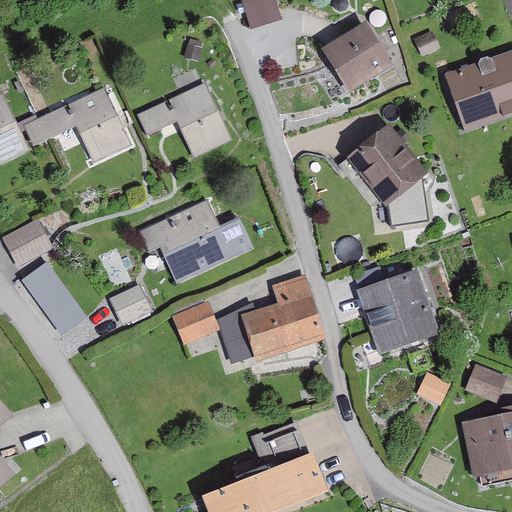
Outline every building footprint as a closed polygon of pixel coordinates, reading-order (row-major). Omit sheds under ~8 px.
[(282,23),(274,0),(261,0),(245,6),(254,32),(282,23)] [(396,64),(369,25),(328,54),(355,93),(396,64)] [(435,32),(417,39),(423,54),(441,47),(435,32)] [(511,119),(511,54),(449,78),(470,135),(511,119)] [(231,139),(210,89),(140,118),(148,138),(179,125),(192,155),(231,139)] [(132,147),(107,90),(25,126),(35,148),(80,129),(96,164),(132,147)] [(0,166),(29,153),(3,96),(0,97),(0,166)] [(431,174),(391,128),(350,162),(390,209),(431,174)] [(222,231),(210,204),(139,237),(149,258),(162,252),(176,285),(255,249),(243,221),(222,231)] [(49,253),(36,226),(7,241),(20,268),(49,253)] [(88,322),(48,268),(25,285),(66,339),(88,322)] [(442,335),(420,275),(363,295),(384,355),(442,335)] [(327,343),(306,280),(275,290),(281,307),(247,318),(262,364),(327,343)] [(152,314),(141,290),(112,303),(123,327),(152,314)] [(221,333),(210,307),(177,321),(188,347),(221,333)] [(507,383),(478,371),(469,393),(497,405),(507,383)] [(450,389),(430,380),(421,399),(442,408),(450,389)] [(0,429),(13,419),(0,404),(0,491),(18,475),(0,454),(0,429)] [(498,418),(466,425),(478,482),(511,475),(511,411),(498,415),(498,418)] [(302,432),(273,443),(282,468),(311,458),(302,432)] [(320,458),(210,501),(214,511),(295,511),(335,497),(320,458)]
